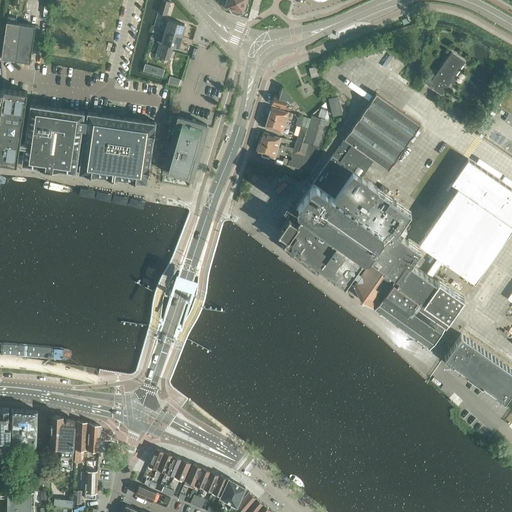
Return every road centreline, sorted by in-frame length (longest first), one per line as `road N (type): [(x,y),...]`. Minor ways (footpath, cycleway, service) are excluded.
road 1 (secondary): [(138,412),(210,205)]
road 2 (unclassified): [(0,73),(110,88),(133,0)]
road 3 (residential): [(0,169),(199,203)]
road 4 (unclassified): [(298,511),(232,459),(138,412)]
road 5 (secondary): [(210,205),(264,50)]
road 6 (secondary): [(0,390),(138,412)]
road 7 (secondary): [(392,0),(264,50)]
